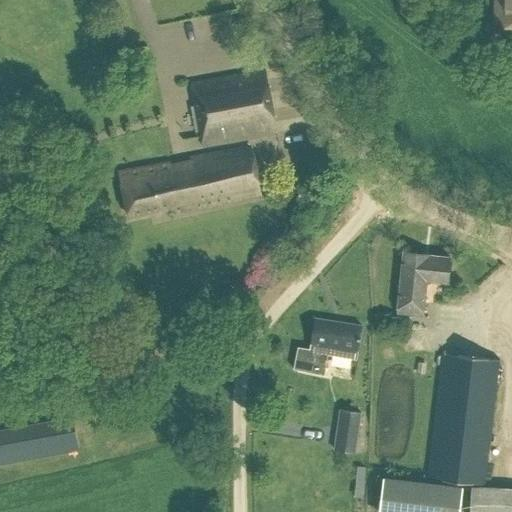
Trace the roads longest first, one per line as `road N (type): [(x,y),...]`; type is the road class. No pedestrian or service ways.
road 1 (unclassified): [(239,511),(240,384),(252,343),(387,187)]
road 2 (track): [(259,332),(0,391)]
road 3 (unclassified): [(387,187),(351,150),(259,0)]
road 4 (unclassified): [(503,236),(387,187)]
